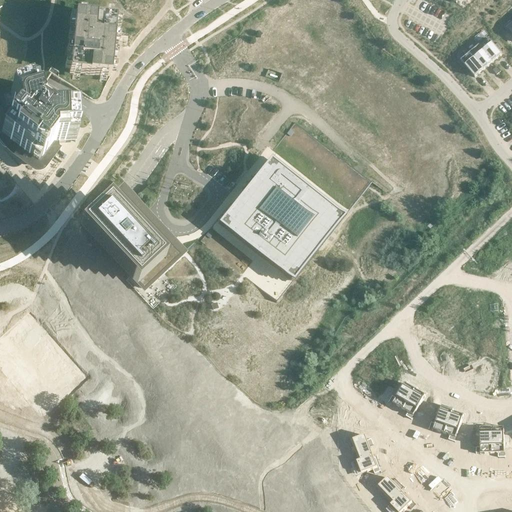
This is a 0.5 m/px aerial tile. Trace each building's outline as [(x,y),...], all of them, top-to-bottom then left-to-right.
[(75,16),(69,69),(69,74),(70,74),(110,78),(111,60),(116,61),(116,60),(114,59),(116,39),(118,39),(118,38),(114,37),(115,20),(75,16)] [(494,47),(489,41),(480,48),(493,63),(502,56),(498,51),(501,48),(498,44),(494,47)] [(484,71),(493,63),(480,48),(479,46),(469,54),(471,56),(484,71)] [(471,56),(462,63),(467,69),(463,72),(464,72),(467,77),(471,74),(475,78),(484,71),(471,56)] [(0,137),(43,169),(58,150),(59,151),(60,150),(58,148),(58,144),(65,144),(64,138),(75,138),(74,118),(50,119),(48,121),(38,114),(39,111),(34,88),(8,94),(1,95),(0,95),(0,137)] [(351,170),(294,125),(272,152),(270,163),(240,200),(217,229),(289,286),(292,288),(329,241),(344,222),(341,220),(357,200),(370,185),(360,176),(351,170)] [(106,201),(78,226),(136,289),(142,296),(164,275),(182,259),(186,255),(181,250),(149,215),(135,200),(122,186),(111,196),(106,201)] [(391,247),(397,241),(394,237),(388,244),(391,247)] [(381,302),(361,324),(370,333),(391,311),(381,302)] [(345,327),(305,364),(323,382),(363,346),(345,327)] [(392,397),(389,403),(393,405),(396,406),(395,407),(396,407),(403,411),(416,388),(414,390),(405,385),(407,382),(406,382),(395,399),(392,397)] [(416,388),(403,411),(408,414),(406,417),(411,420),(415,413),(416,414),(416,413),(427,394),(426,394),(424,396),(415,391),(417,388),(416,388)] [(431,424),(429,429),(433,431),(436,432),(436,433),(437,432),(444,435),(453,410),(452,412),(442,409),(442,406),(435,425),(431,424)] [(453,410),(444,435),(450,437),(449,440),(454,442),(457,435),(458,435),(457,434),(464,414),(463,413),(462,416),(452,413),(453,410)] [(480,449),(476,449),(476,455),(480,455),(484,455),(484,456),(484,455),(492,454),(491,428),(491,431),(480,431),(480,428),(479,428),(480,449)] [(492,428),(491,428),(492,454),(498,454),(498,458),(504,458),(504,450),(505,450),(504,450),(503,428),(503,431),(492,431),(492,428)] [(365,437),(353,441),(361,461),(362,462),(373,458),(370,448),(373,446),(371,440),(367,442),(365,437)] [(361,461),(353,465),(358,477),(373,471),(375,475),(380,473),(379,469),(378,469),(373,458),(362,462),(361,461)] [(489,470),(492,474),(499,467),(495,464),(489,470)] [(470,484),(484,469),(480,465),(466,480),(470,484)] [(388,479),(379,488),(394,503),(395,504),(404,495),(396,487),(399,485),(395,480),(392,483),(388,479)] [(394,503),(388,510),(390,511),(403,511),(408,507),(411,511),(416,506),(413,503),(412,504),(404,495),(395,504),(394,503)]
